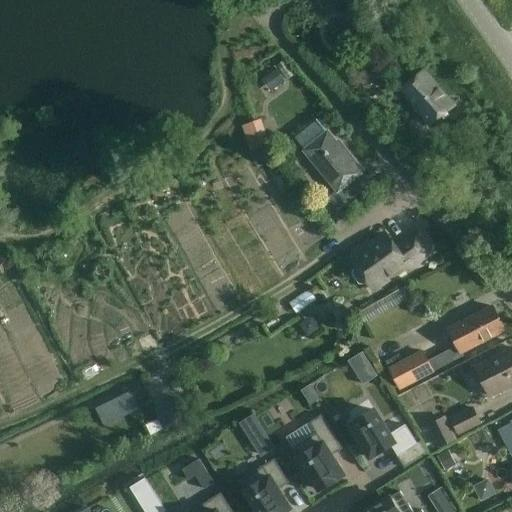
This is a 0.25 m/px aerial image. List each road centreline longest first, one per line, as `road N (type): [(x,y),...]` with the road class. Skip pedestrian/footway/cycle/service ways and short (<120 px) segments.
road 1 (residential): [(511,292),(246,1)]
road 2 (track): [(0,428),(225,319),(336,247)]
